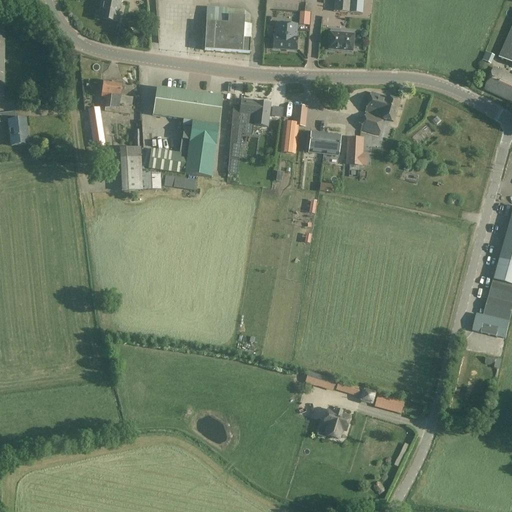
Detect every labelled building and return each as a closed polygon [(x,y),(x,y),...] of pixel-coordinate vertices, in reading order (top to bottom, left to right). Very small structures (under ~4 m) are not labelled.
[(0,0),(0,12),(14,15),(16,0),(0,0)] [(113,0),(103,0),(100,19),(117,22),(121,1),(113,0)] [(334,0),(334,12),(350,14),(350,0),(334,0)] [(310,14),(300,13),(299,25),(309,25),(310,14)] [(207,15),(206,23),(228,24),(228,17),(207,15)] [(190,16),(169,16),(169,26),(190,27),(190,16)] [(228,17),(228,24),(206,23),(204,51),(249,54),(250,40),(243,40),(244,18),(228,17)] [(274,37),(273,50),(298,51),(299,39),(297,39),(298,24),(275,23),(274,37)] [(511,24),(499,54),(511,60),(511,24)] [(329,50),(352,52),(353,35),(340,34),(340,31),(331,30),(331,33),(330,33),(329,50)] [(511,76),(495,69),(485,90),(511,102),(511,76)] [(107,98),(106,104),(114,104),(114,105),(115,100),(120,100),(120,98),(120,97),(122,84),(103,82),(101,98),(107,98)] [(151,151),(148,169),(148,170),(211,179),(222,98),(156,89),(152,116),(184,121),(183,129),(185,130),(184,141),(182,141),(179,160),(173,159),(174,154),(151,151)] [(365,114),(360,131),(378,136),(383,123),(379,122),(380,119),(393,123),(399,103),(371,94),(364,113),(365,114)] [(106,104),(105,112),(130,115),(132,99),(120,98),(120,100),(115,100),(114,105),(114,104),(106,104)] [(256,103),(241,101),(239,113),(233,112),(229,152),(238,153),(242,126),(267,129),(270,104),(256,103)] [(295,107),(293,124),(304,125),(306,108),(295,107)] [(88,110),(92,136),(93,142),(104,140),(100,108),(88,110)] [(14,112),(0,113),(0,123),(8,123),(11,146),(28,145),(25,120),(15,121),(14,112)] [(134,149),(120,149),(122,192),(142,191),(141,149),(141,148),(141,139),(141,129),(134,129),(134,139),(134,149)] [(310,143),(308,153),(323,155),(326,135),(311,133),(310,141),(309,143),(310,143)] [(323,155),(338,156),(339,146),(340,146),(340,145),(340,136),(326,135),(323,155)] [(348,139),(346,165),(365,166),(366,155),(362,155),(363,140),(348,139)] [(422,185),(428,188),(433,176),(412,167),(408,176),(410,177),(408,182),(421,187),(422,185)] [(160,175),(143,173),(144,191),(160,190),(160,175)] [(400,190),(400,179),(382,179),(382,190),(400,190)] [(380,205),(376,234),(419,239),(423,210),(380,205)] [(496,275),(511,280),(511,218),(500,261),(496,275)] [(486,308),(484,316),(508,322),(511,307),(511,280),(496,275),(492,287),(486,308)] [(508,322),(484,316),(477,314),(473,332),(506,340),(510,322),(508,322)] [(309,373),(306,383),(333,392),(336,381),(309,373)] [(375,394),(364,391),(361,401),(372,405),(375,394)] [(378,395),(375,407),(401,414),(404,402),(378,395)] [(351,417),(327,409),(322,426),(326,427),(323,436),(340,441),(342,432),(346,433),(351,417)] [(353,434),(368,437),(371,417),(356,415),(353,434)]
